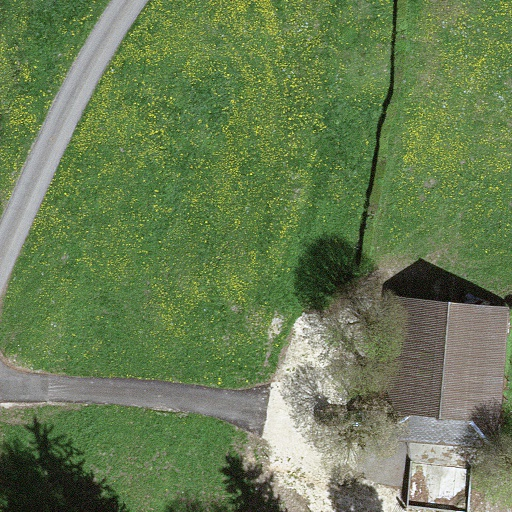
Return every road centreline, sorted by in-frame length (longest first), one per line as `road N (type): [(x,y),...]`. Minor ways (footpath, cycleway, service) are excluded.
road 1 (track): [(0,385),(206,393),(303,421)]
road 2 (track): [(132,0),(78,82),(0,254)]
